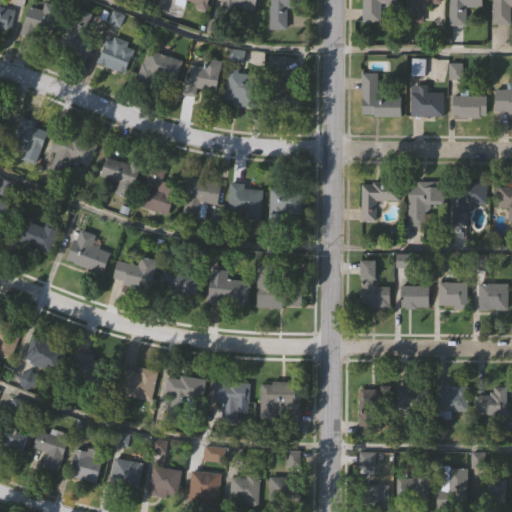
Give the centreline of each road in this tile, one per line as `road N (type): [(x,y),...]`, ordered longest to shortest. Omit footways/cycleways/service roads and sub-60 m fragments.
road 1 (residential): [(511,146),(241,145),(163,126),(0,64)]
road 2 (residential): [(511,347),(199,338),(124,322),(0,274)]
road 3 (tertiary): [(328,511),(330,0)]
